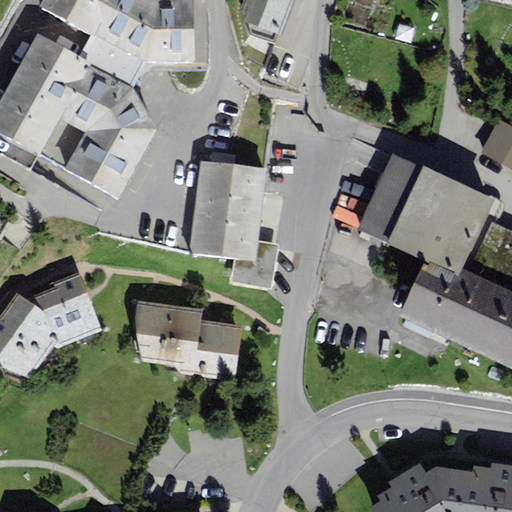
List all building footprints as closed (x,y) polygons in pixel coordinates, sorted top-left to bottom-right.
[(113,0),(44,0),(40,8),(93,36),(113,0)] [(162,0),(161,0),(113,0),(93,36),(147,61),(162,0)] [(194,0),(165,0),(162,0),(147,61),(195,60),(194,0)] [(244,0),(241,9),(245,22),(284,36),(296,0),(244,0)] [(0,102),(0,135),(39,157),(91,63),(82,58),(38,34),(0,102)] [(91,63),(134,87),(147,61),(93,36),(82,58),(91,63)] [(134,87),(91,63),(39,157),(119,200),(158,129),(134,87)] [(482,152),(511,169),(511,126),(501,120),(482,152)] [(426,261),(459,277),(463,269),(486,218),(495,201),(393,153),(358,229),(426,261)] [(188,252),(224,257),(236,165),(200,160),(188,252)] [(224,257),(235,259),(256,261),(258,241),(268,169),(236,165),(224,257)] [(511,291),(511,230),(486,218),(463,269),(511,291)] [(278,244),(258,241),(256,261),(235,259),(231,284),(272,289),(278,244)] [(401,314),(511,365),(511,291),(463,269),(459,277),(426,261),(401,314)] [(0,363),(2,368),(32,379),(53,350),(102,331),(79,273),(53,282),(55,288),(28,299),(17,292),(0,316),(0,363)] [(236,381),(243,326),(202,320),(203,309),(137,301),(136,335),(143,362),(175,366),(180,375),(236,381)] [(437,467),(446,511),(511,511),(511,465),(492,463),(491,468),(474,466),(472,472),(437,467)] [(446,511),(437,467),(427,473),(419,464),(389,482),(392,486),(378,495),(382,501),(371,507),(374,511),(446,511)]
